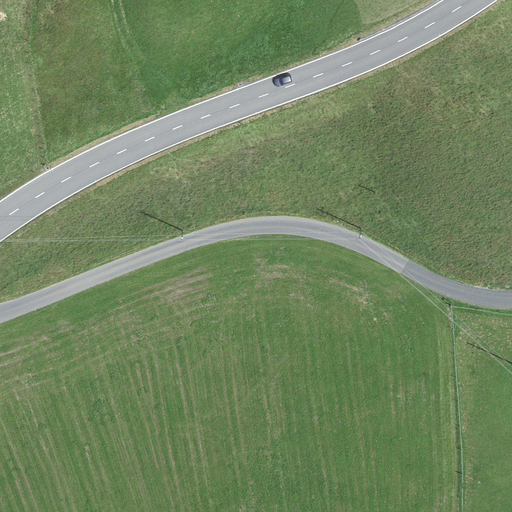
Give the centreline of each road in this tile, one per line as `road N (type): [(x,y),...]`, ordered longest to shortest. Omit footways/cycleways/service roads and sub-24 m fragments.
road 1 (unclassified): [(511,299),(462,293),(355,242),(300,226),(199,237),(0,314)]
road 2 (secondary): [(468,0),(322,74),(96,162),(0,222)]
